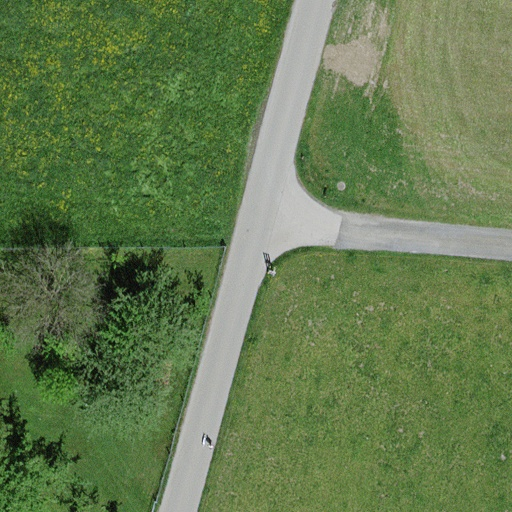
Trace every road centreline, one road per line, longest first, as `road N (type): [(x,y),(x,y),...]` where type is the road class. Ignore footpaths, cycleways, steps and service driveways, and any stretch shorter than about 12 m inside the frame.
road 1 (unclassified): [(178,511),(315,0)]
road 2 (track): [(257,216),(511,249)]
